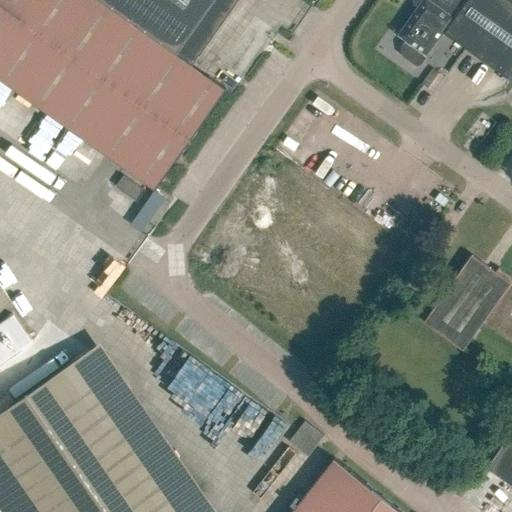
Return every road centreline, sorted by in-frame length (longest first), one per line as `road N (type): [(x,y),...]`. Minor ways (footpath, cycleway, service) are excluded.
road 1 (unclassified): [(511,190),(314,44)]
road 2 (unclassified): [(174,243),(314,44)]
